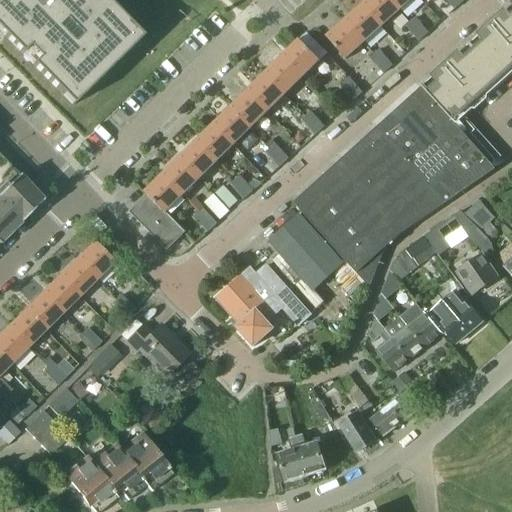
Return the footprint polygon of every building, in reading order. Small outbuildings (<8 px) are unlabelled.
[(0,0),(0,35),(9,45),(23,59),(38,75),(51,90),(58,96),(69,108),(127,49),(141,35),(123,18),(110,6),(104,0),(0,0)] [(367,0),(361,5),(381,28),(399,12),(388,0),(367,0)] [(388,0),(399,12),(412,0),(388,0)] [(444,0),(454,10),(464,1),(462,0),(444,0)] [(343,22),(363,44),(381,28),(361,5),(343,22)] [(511,30),(511,7),(501,17),(511,30)] [(420,42),(426,36),(429,33),(415,17),(405,27),(420,42)] [(511,30),(501,17),(444,68),(462,89),(473,102),(511,67),(511,30)] [(345,60),(363,44),(343,22),(325,38),(345,60)] [(392,55),(396,61),(398,59),(399,60),(411,49),(398,34),(392,39),(388,35),(382,41),(384,43),(382,44),(386,47),(387,46),(393,53),(392,55)] [(281,58),(302,79),(319,62),(298,41),(281,58)] [(370,59),(383,74),(393,65),(380,50),(370,59)] [(263,74),(285,96),(302,79),(281,58),(263,74)] [(434,77),(420,89),(490,168),(500,159),(501,158),(461,113),(464,111),(473,102),(462,89),(444,68),(434,77)] [(246,91),(268,113),(285,96),(263,74),(246,91)] [(353,101),(362,92),(349,78),(340,87),(353,101)] [(392,145),(444,205),(494,172),(490,168),(420,89),(369,136),(373,140),(367,145),(370,149),(372,147),(374,150),(370,154),(376,159),(392,145)] [(229,108),(250,130),(268,113),(246,91),(229,108)] [(212,125),(233,147),(250,130),(229,108),(212,125)] [(302,121),(309,128),(317,119),(311,113),(302,121)] [(317,119),(309,128),(315,135),(324,127),(317,119)] [(195,142),(216,164),(233,147),(212,125),(195,142)] [(292,138),(298,145),(305,139),(299,132),(292,138)] [(336,165),(400,237),(414,225),(444,205),(392,145),(376,159),(370,154),(374,150),(372,147),(370,149),(367,145),(373,140),(369,136),(351,152),(336,165)] [(177,159),(199,181),(216,164),(195,142),(177,159)] [(267,153),(272,159),(282,151),(276,145),(267,153)] [(282,151),(272,159),(279,167),(288,158),(282,151)] [(0,244),(42,202),(28,187),(27,186),(19,179),(0,159),(0,244)] [(160,176),(182,198),(199,181),(177,159),(160,176)] [(317,183),(381,256),(385,251),(388,247),(400,237),(336,165),(317,183)] [(146,196),(164,215),(165,214),(182,198),(160,176),(143,193),(146,196)] [(231,185),(237,192),(245,184),(240,178),(231,185)] [(293,204),(351,268),(369,288),(379,261),(381,256),(317,183),(296,201),(293,204)] [(245,184),(237,192),(243,199),(252,191),(245,184)] [(184,232),(165,214),(164,215),(146,196),(129,213),(166,250),(184,232)] [(214,196),(205,205),(220,222),(230,213),(214,196)] [(479,202),(465,215),(481,232),(490,224),(495,219),(479,202)] [(207,231),(216,223),(205,210),(196,218),(207,231)] [(501,217),(511,229),(511,228),(511,211),(511,210),(501,217)] [(300,216),(271,242),(316,292),(346,266),(300,216)] [(423,237),(405,249),(413,261),(418,267),(436,254),(431,248),(423,237)] [(511,243),(500,254),(503,266),(504,267),(511,276),(511,243)] [(92,244),(73,262),(94,284),(113,265),(92,244)] [(472,295),(496,279),(482,257),(458,274),(472,295)] [(73,262),(55,281),(76,302),(94,284),(73,262)] [(248,270),(217,299),(239,324),(235,328),(253,347),(267,334),(272,330),(265,322),(281,307),(299,326),(311,315),(266,267),(254,277),(248,270)] [(55,281),(36,299),(57,320),(76,302),(55,281)] [(431,314),(436,321),(456,345),(482,323),(467,305),(456,293),(431,314)] [(112,305),(118,312),(126,305),(119,298),(112,305)] [(36,299),(18,317),(39,338),(57,320),(36,299)] [(118,312),(126,319),(133,312),(126,305),(118,312)] [(401,317),(425,347),(441,335),(424,314),(424,315),(416,305),(401,317)] [(400,334),(393,339),(410,360),(425,347),(401,317),(400,318),(393,309),(386,315),(400,334)] [(18,317),(0,334),(0,335),(21,357),(39,338),(18,317)] [(393,373),(410,360),(393,339),(392,340),(375,319),(368,337),(373,343),(380,337),(386,345),(377,352),(393,373)] [(164,378),(187,355),(159,327),(150,336),(142,328),(124,345),(134,355),(138,351),(164,378)] [(76,339),(83,346),(93,337),(85,329),(76,339)] [(0,335),(0,372),(2,375),(4,373),(21,357),(0,335)] [(93,337),(83,346),(91,354),(101,344),(93,337)] [(46,368),(41,373),(46,378),(56,368),(51,363),(46,368)] [(56,368),(46,378),(56,388),(66,378),(56,368)] [(0,401),(9,392),(4,387),(11,380),(4,373),(2,375),(0,372),(0,401)] [(337,385),(357,410),(368,402),(348,375),(337,385)] [(385,437),(397,427),(415,412),(402,397),(390,407),(384,401),(374,409),(379,415),(372,421),(385,437)] [(17,409),(9,416),(15,422),(18,425),(36,409),(36,408),(28,400),(23,405),(18,409),(17,409)] [(321,426),(330,420),(319,403),(310,408),(321,426)] [(24,431),(32,440),(51,422),(42,413),(24,431)] [(357,454),(375,442),(359,415),(340,427),(357,454)] [(51,422),(32,440),(41,448),(53,437),(59,430),(51,422)] [(15,438),(18,435),(11,427),(7,423),(4,426),(0,429),(0,439),(7,446),(15,438)] [(267,432),(270,447),(282,444),(278,429),(267,432)] [(53,437),(41,448),(50,457),(68,439),(59,430),(53,437)] [(118,453),(146,488),(151,494),(172,477),(139,436),(119,453),(118,453)] [(302,436),(295,438),(299,449),(306,475),(324,471),(319,453),(322,452),(320,443),(305,448),(302,436)] [(280,469),(272,471),(276,484),(284,482),(306,475),(299,449),(295,438),(288,440),(292,451),(276,456),(280,469)] [(90,466),(117,501),(118,500),(115,496),(119,493),(127,503),(146,488),(118,453),(119,453),(114,447),(90,466)] [(92,511),(103,511),(117,501),(90,466),(85,460),(64,477),(92,511)]
